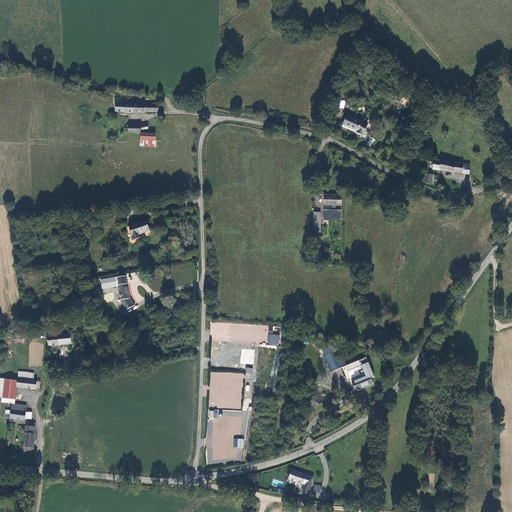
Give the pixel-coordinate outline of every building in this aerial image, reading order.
[(158,112),(159,105),(147,104),(138,103),(139,100),(135,100),(135,98),(116,98),(115,111),(144,113),(145,112),(145,111),(158,112)] [(359,122),(345,116),(340,126),(348,129),(355,132),(354,134),(361,137),(366,124),(360,121),(359,122)] [(155,133),(141,133),(141,138),(141,146),(155,146),(155,133)] [(463,164),(442,160),(442,161),(435,160),(433,169),(462,174),(463,164)] [(471,175),(472,165),(463,164),(462,174),(471,175)] [(336,210),(336,206),(341,206),(341,195),(324,194),(324,205),(332,205),(332,210),(324,209),(323,218),(341,219),(341,210),(336,210)] [(147,220),(129,226),(134,240),(141,238),(140,234),(150,231),(147,220)] [(123,276),(101,280),(103,288),(114,286),(113,284),(123,282),(123,276)] [(129,298),(126,284),(118,285),(120,300),(126,310),(133,306),(128,300),(129,299),(129,298)] [(75,319),(61,321),(62,326),(68,325),(69,327),(76,326),(75,319)] [(212,320),(210,339),(255,343),(256,337),(258,338),(259,327),(244,326),(244,323),(212,320)] [(56,330),(46,331),(48,346),(58,344),(63,343),(63,344),(71,343),(70,334),(70,333),(57,335),(56,330)] [(279,335),(269,334),(268,345),(278,346),(279,335)] [(253,350),(242,349),(240,363),(252,364),(253,350)] [(347,376),(341,361),(332,365),(335,374),(338,380),(347,376)] [(243,373),(210,371),(209,407),(228,408),(228,402),(237,402),(237,398),(242,398),(243,373)] [(371,379),(369,375),(357,380),(357,379),(351,381),(355,391),(361,389),(360,388),(373,383),(372,379),(371,379)] [(17,381),(0,378),(0,397),(3,398),(2,402),(14,403),(15,399),(17,381)] [(33,380),(18,379),(17,387),(36,389),(36,388),(37,381),(37,380),(33,380)] [(12,404),(12,410),(26,412),(27,406),(12,404)] [(10,418),(25,420),(25,419),(26,412),(12,410),(11,410),(11,411),(10,418)] [(26,422),(24,447),(34,448),(35,433),(35,427),(35,423),(26,422)] [(243,439),(234,439),(234,448),(243,448),(243,439)] [(309,495),(313,477),(291,471),(288,479),(305,484),(302,493),(309,495)]
